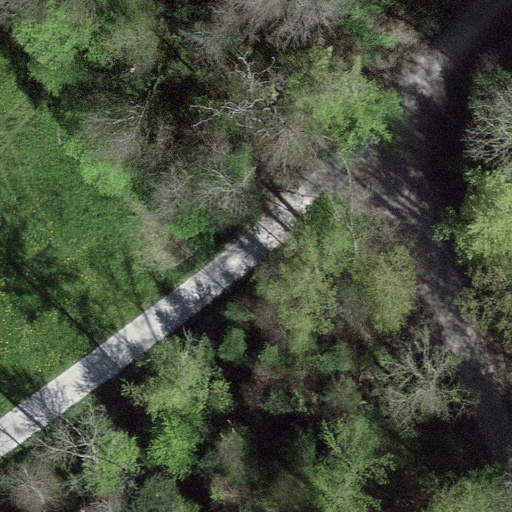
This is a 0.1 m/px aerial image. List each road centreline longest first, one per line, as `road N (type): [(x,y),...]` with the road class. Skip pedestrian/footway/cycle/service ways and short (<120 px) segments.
road 1 (track): [(392,100),(444,264),(511,429)]
road 2 (track): [(489,0),(257,234)]
road 3 (unclassified): [(0,432),(257,234)]
